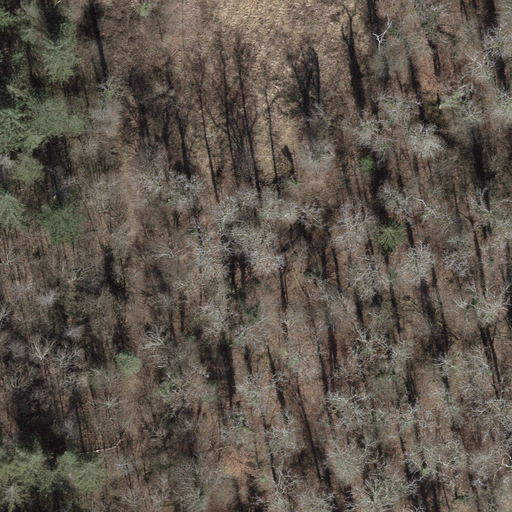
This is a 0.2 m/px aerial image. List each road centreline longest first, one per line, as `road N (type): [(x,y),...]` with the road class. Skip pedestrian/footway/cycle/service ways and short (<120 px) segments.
road 1 (track): [(132,0),(127,479),(113,511)]
road 2 (track): [(511,205),(496,288),(486,511)]
